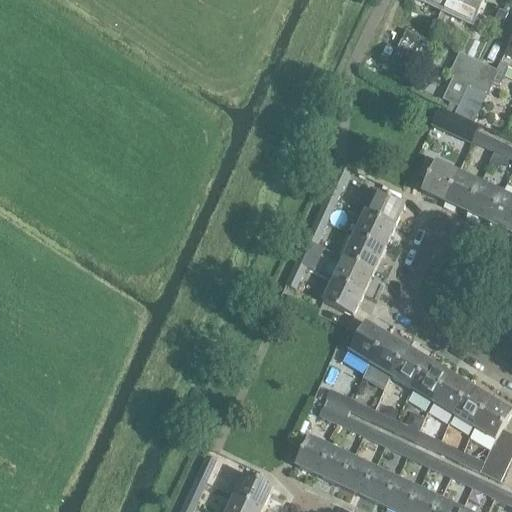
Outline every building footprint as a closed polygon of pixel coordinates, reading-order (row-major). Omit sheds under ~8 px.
[(412,0),(442,14),(448,0),(412,0)] [(448,0),(442,14),(473,28),(485,0),(448,0)] [(500,12),(495,22),(503,26),(507,16),(500,12)] [(494,24),(490,33),(498,37),(502,27),(494,24)] [(428,44),(406,33),(392,64),(414,74),(428,44)] [(511,70),(511,45),(502,66),(501,65),(497,73),(479,65),(468,90),(487,99),(494,84),(500,86),(508,68),(511,70)] [(452,82),(468,90),(479,65),(460,56),(449,78),(454,80),(452,82)] [(443,102),(459,109),(468,90),(452,82),(443,102)] [(474,126),(487,99),(468,90),(459,109),(455,117),(474,126)] [(472,148),(473,145),(478,134),(480,130),(454,118),(441,112),(439,111),(435,121),(431,129),(432,130),(446,136),(472,148)] [(473,145),(495,156),(500,145),(478,134),(473,145)] [(495,156),(511,163),(511,150),(500,145),(495,156)] [(422,195),(444,206),(459,176),(436,165),(422,195)] [(338,176),(328,198),(338,203),(347,181),(338,176)] [(444,206),(467,216),(481,186),(459,176),(444,206)] [(467,216),(489,227),(503,196),(481,186),(467,216)] [(375,194),(365,217),(395,231),(406,209),(375,194)] [(489,227),(511,237),(511,234),(511,200),(503,196),(489,227)] [(328,198),(317,221),(327,225),(338,203),(328,198)] [(365,217),(354,239),(385,253),(395,231),(365,217)] [(317,221),(307,243),(317,247),(327,225),(317,221)] [(354,239),(344,261),(374,275),(385,253),(354,239)] [(307,243),(297,265),(306,270),(317,247),(307,243)] [(344,261),(334,283),(364,297),(374,275),(344,261)] [(306,270),(297,265),(286,288),(296,293),(306,270)] [(364,297),(334,283),(323,306),(353,320),(364,297)] [(348,355),(370,368),(387,339),(366,326),(348,355)] [(370,368),(391,380),(408,352),(387,339),(370,368)] [(391,380),(412,393),(429,365),(408,352),(391,380)] [(412,393),(432,406),(450,377),(429,365),(412,393)] [(432,406),(453,418),(471,390),(450,377),(432,406)] [(453,418),(474,431),(492,403),(471,390),(453,418)] [(323,410),(346,421),(347,421),(350,416),(347,414),(351,404),(329,394),(325,404),(326,405),(323,410)] [(474,431),(495,444),(495,443),(502,433),(511,417),(511,414),(492,403),(474,431)] [(375,415),(351,404),(347,414),(350,416),(370,425),(375,415)] [(319,420),(341,430),(346,421),(323,410),(319,420)] [(388,410),(384,418),(396,423),(399,415),(388,410)] [(397,425),(375,415),(370,425),(392,435),(397,425)] [(341,430),(363,441),(368,431),(347,421),(346,421),(341,430)] [(419,436),(397,425),(392,435),(414,446),(419,436)] [(363,441),(385,451),(390,441),(368,431),(363,441)] [(495,443),(511,451),(511,437),(502,433),(495,443)] [(441,446),(419,436),(414,446),(436,456),(441,446)] [(385,451),(407,461),(412,452),(390,441),(385,451)] [(295,470),(318,481),(331,452),(308,442),(295,470)] [(495,444),(490,454),(510,464),(511,459),(511,451),(495,443),(495,444)] [(463,456),(441,446),(436,456),(458,466),(463,456)] [(318,481),(339,491),(353,463),(331,452),(318,481)] [(407,461),(429,472),(434,462),(412,452),(407,461)] [(490,454),(485,465),(505,474),(510,464),(490,454)] [(484,466),(463,456),(458,466),(480,476),(484,466)] [(206,460),(196,482),(206,487),(216,465),(206,460)] [(429,472),(451,482),(455,472),(434,462),(429,472)] [(339,491),(361,501),(375,473),(353,463),(339,491)] [(485,465),(484,466),(480,476),(500,485),(505,474),(485,465)] [(451,482),(473,492),(477,483),(455,472),(451,482)] [(361,501),(383,511),(397,483),(375,473),(361,501)] [(245,478),(234,500),(260,511),(263,511),(273,491),(245,478)] [(196,482),(186,504),(196,509),(206,487),(196,482)] [(383,511),(409,511),(419,494),(397,483),(383,511)] [(473,492),(495,503),(499,493),(477,483),(473,492)] [(511,498),(499,493),(495,503),(511,510),(511,498)] [(409,511),(436,511),(441,504),(419,494),(409,511)] [(260,511),(234,500),(228,511),(260,511)]
